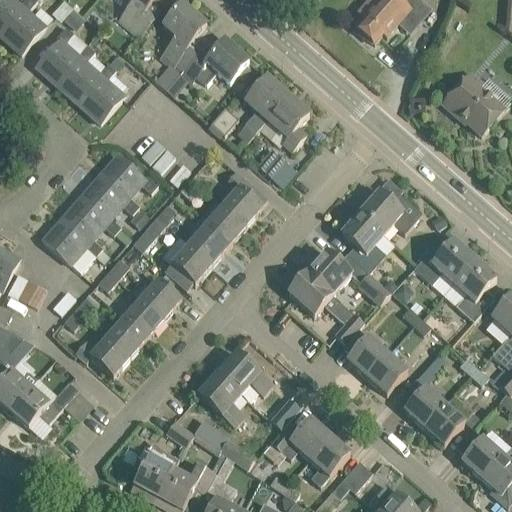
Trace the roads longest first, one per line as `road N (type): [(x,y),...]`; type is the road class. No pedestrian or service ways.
road 1 (residential): [(462,511),(229,308)]
road 2 (residential): [(68,500),(87,466),(229,308)]
road 3 (residential): [(229,308),(384,130)]
road 4 (residential): [(0,82),(71,144),(0,222)]
road 5 (tertiary): [(384,130),(236,0)]
road 6 (tertiary): [(511,241),(384,130)]
